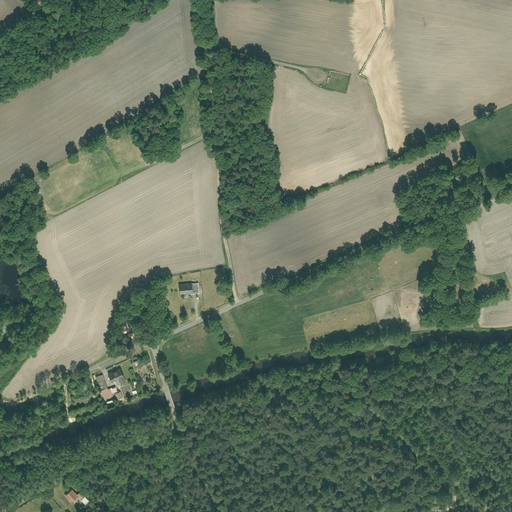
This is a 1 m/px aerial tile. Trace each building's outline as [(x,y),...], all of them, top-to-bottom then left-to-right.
[(196,283),(196,279),(188,280),(188,283),(181,283),(181,293),(201,292),(201,283),(196,283)] [(457,283),(447,285),(451,301),(461,299),(457,283)] [(118,383),(125,380),(121,369),(107,374),(110,381),(117,379),(118,383)] [(103,373),(95,376),(102,395),(110,392),(103,373)] [(70,486),(63,491),(67,498),(75,492),(70,486)]
